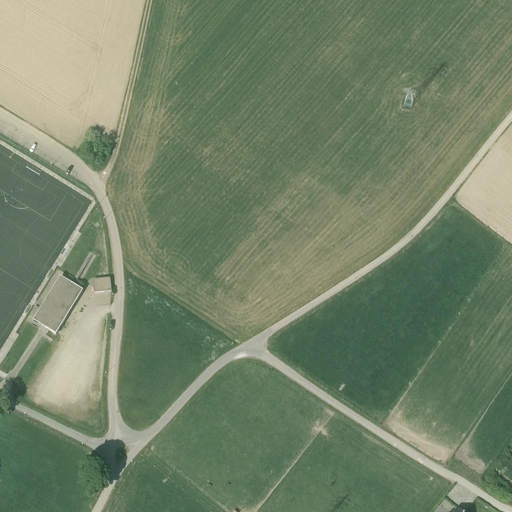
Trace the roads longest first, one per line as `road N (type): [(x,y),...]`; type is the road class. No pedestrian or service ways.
road 1 (unclassified): [(0,115),(82,168),(111,216),(119,292),(109,443)]
road 2 (unclassified): [(511,116),(413,234),(244,348)]
road 3 (unclassified): [(502,511),(244,348)]
road 4 (track): [(99,188),(125,117),(149,0)]
road 5 (unclassified): [(147,439),(244,348)]
